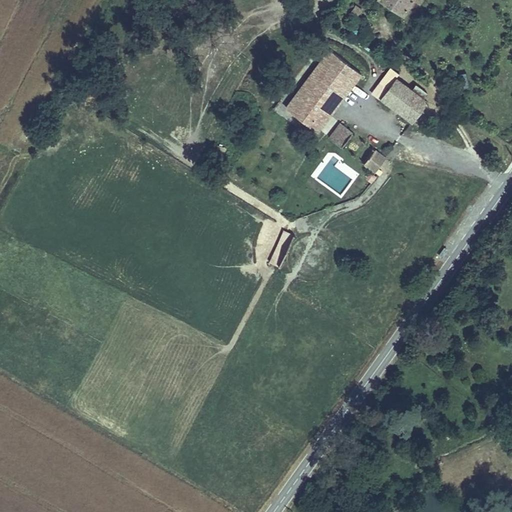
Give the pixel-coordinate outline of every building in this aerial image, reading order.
[(417,3),(412,0),(382,0),(378,6),(402,23),(417,3)] [(355,77),(322,53),(279,111),(311,134),(324,117),(313,108),(338,76),(349,85),(355,77)] [(324,117),(349,85),(338,76),(313,108),(324,117)] [(423,100),(390,78),(376,99),(410,121),(423,100)] [(332,146),(343,132),(336,126),(325,140),(332,146)] [(365,172),(376,158),(366,150),(355,164),(365,172)] [(282,230),(268,263),(278,267),(292,234),(282,230)]
